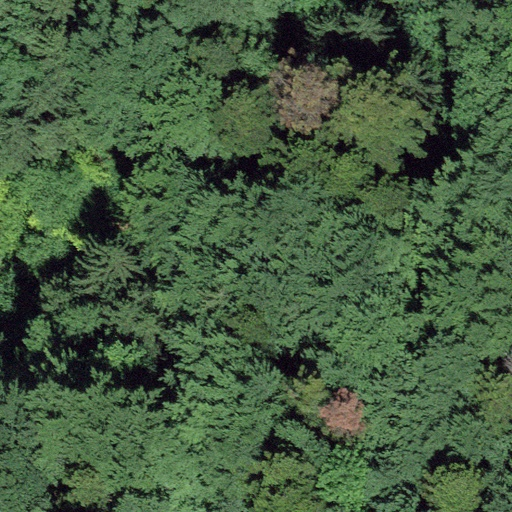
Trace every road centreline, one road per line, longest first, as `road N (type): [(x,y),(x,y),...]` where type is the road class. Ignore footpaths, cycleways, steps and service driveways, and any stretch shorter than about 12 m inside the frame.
road 1 (residential): [(103,0),(145,163),(209,511)]
road 2 (residential): [(404,511),(432,334),(511,33)]
